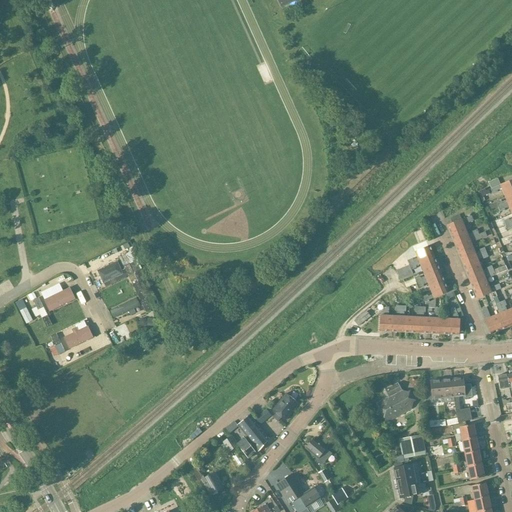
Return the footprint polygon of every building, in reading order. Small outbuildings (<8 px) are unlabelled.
[(506,174),(494,183),(499,196),(511,190),(511,180),(509,182),(506,174)] [(511,190),(499,196),(502,203),(511,199),(511,190)] [(511,199),(502,203),(505,211),(511,208),(511,199)] [(452,225),(447,227),(451,235),(469,228),(462,210),(450,220),(452,225)] [(469,228),(451,235),(454,244),(473,237),(469,228)] [(473,237),(454,244),(455,246),(458,253),(477,246),(473,237)] [(422,243),(410,253),(415,265),(434,258),(430,249),(425,252),(422,243)] [(477,246),(458,253),(462,262),(480,255),(477,246)] [(119,257),(128,276),(142,270),(133,251),(119,257)] [(97,269),(114,262),(110,252),(91,261),(95,271),(98,270),(97,269)] [(480,255),(462,262),(465,271),(484,263),(480,255)] [(434,258),(415,265),(418,273),(437,265),(434,258)] [(123,275),(117,262),(96,272),(103,285),(123,275)] [(484,263),(465,271),(469,280),(487,272),(484,263)] [(437,265),(418,273),(421,281),(440,273),(437,265)] [(487,272),(469,280),(470,282),(472,289),(491,281),(487,272)] [(440,273),(421,281),(425,289),(443,281),(440,273)] [(443,281),(425,289),(428,297),(447,289),(443,281)] [(491,281),(472,289),(473,290),(476,297),(481,295),(484,302),(497,296),(491,281)] [(138,282),(132,285),(146,312),(152,309),(153,311),(157,309),(153,301),(156,300),(150,288),(143,292),(138,282)] [(43,302),(49,314),(76,301),(70,289),(43,302)] [(40,315),(42,320),(46,328),(52,325),(48,316),(43,307),(39,298),(33,300),(36,307),(32,309),(36,317),(40,315)] [(110,312),(114,320),(140,308),(136,299),(110,312)] [(511,309),(510,305),(501,308),(509,327),(511,325),(511,309)] [(396,306),(395,312),(396,312),(396,316),(390,316),(389,332),(399,332),(401,306),(396,306)] [(406,306),(403,306),(401,306),(399,332),(409,333),(410,317),(403,317),(403,312),(406,312),(406,306)] [(385,311),(380,315),(379,331),(389,332),(390,316),(388,316),(388,307),(387,307),(385,309),(385,311)] [(415,307),(415,313),(416,313),(416,317),(410,317),(409,333),(419,333),(420,307),(415,307)] [(425,307),(423,307),(420,307),(419,333),(429,334),(429,318),(422,318),(423,313),(425,313),(425,307)] [(26,308),(19,312),(26,324),(33,320),(26,308)] [(435,313),(435,318),(429,318),(429,334),(438,334),(440,308),(436,308),(435,308),(435,313)] [(444,313),(445,308),(440,308),(438,334),(448,335),(449,319),(442,319),(442,313),(444,313)] [(501,308),(493,312),(500,330),(509,327),(501,308)] [(366,311),(354,321),(358,327),(370,317),(366,311)] [(458,335),(459,320),(455,311),(452,311),(452,319),(449,319),(448,335),(458,335)] [(493,312),(483,316),(491,334),(500,330),(493,312)] [(63,339),(68,350),(93,339),(87,328),(63,339)] [(56,333),(50,336),(59,355),(65,352),(56,333)] [(510,398),(510,395),(509,390),(507,374),(497,376),(499,391),(502,391),(502,389),(504,388),(506,399),(510,398)] [(454,402),(455,410),(455,411),(460,410),(458,396),(465,395),(463,385),(462,377),(451,379),(454,402)] [(454,402),(451,379),(441,380),(442,398),(443,398),(444,403),(454,402)] [(470,379),(463,380),(464,393),(472,393),(470,379)] [(432,403),(431,399),(442,398),(441,380),(429,381),(430,389),(424,390),(426,404),(432,403)] [(393,418),(394,419),(398,416),(411,409),(397,384),(384,391),(388,397),(376,404),(386,422),(393,418)] [(297,404),(285,394),(272,410),(276,413),(272,417),(277,422),(281,417),(284,420),(297,404)] [(269,409),(258,416),(263,423),(274,416),(269,409)] [(455,411),(456,416),(456,418),(457,422),(458,422),(471,420),(469,414),(468,409),(460,410),(455,411)] [(245,435),(258,451),(268,440),(256,426),(249,416),(238,425),(245,435)] [(459,427),(462,441),(475,438),(472,425),(459,427)] [(395,464),(409,461),(408,458),(426,455),(423,435),(399,440),(401,455),(393,457),(395,464)] [(237,446),(231,436),(222,442),(229,453),(237,446)] [(236,444),(247,459),(255,452),(244,438),(236,444)] [(475,438),(462,441),(464,454),(478,451),(475,438)] [(322,466),(331,454),(325,449),(313,439),(305,449),(317,459),(315,461),(322,466)] [(478,451),(464,454),(467,467),(480,464),(478,451)] [(470,480),(483,478),(480,464),(467,467),(470,480)] [(411,465),(394,469),(396,479),(413,475),(411,465)] [(222,487),(214,473),(204,479),(196,466),(190,471),(202,490),(206,488),(210,495),(222,487)] [(318,474),(324,483),(330,479),(324,470),(318,474)] [(308,511),(314,511),(325,506),(313,488),(305,493),(301,486),(302,485),(301,483),(299,484),(293,474),(276,485),(288,504),(290,507),(297,503),(294,500),(299,497),(302,501),(297,504),(301,511),(306,508),(308,511)] [(413,476),(395,480),(397,490),(415,486),(415,485),(413,476)] [(484,483),(471,486),(474,499),(487,497),(484,483)] [(415,486),(397,490),(399,500),(422,495),(420,485),(415,485),(415,486)] [(331,495),(337,505),(347,498),(341,489),(331,495)] [(474,499),(476,511),(478,511),(489,510),(487,497),(474,499)]
